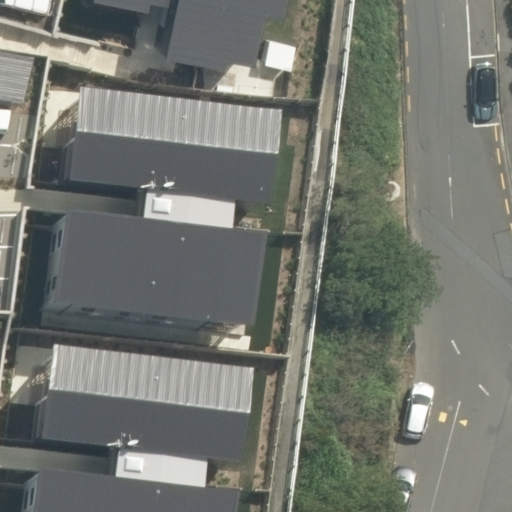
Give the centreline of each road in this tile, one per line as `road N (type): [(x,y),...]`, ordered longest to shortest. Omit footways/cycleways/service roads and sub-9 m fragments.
road 1 (residential): [(511,345),(453,250),(435,0)]
road 2 (residential): [(432,511),(460,406),(511,345)]
